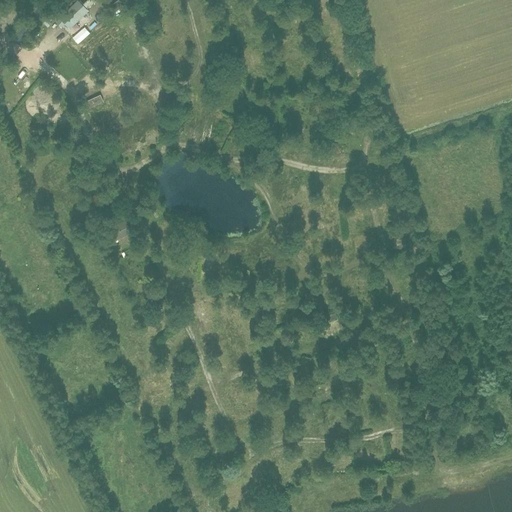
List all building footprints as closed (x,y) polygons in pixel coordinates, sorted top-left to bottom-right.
[(57,22),(62,27),(65,23),(70,28),(87,12),(86,10),(97,0),(87,0),(83,4),(80,1),(79,2),(78,1),(57,22)] [(332,10),(340,9),(339,2),(331,3),(332,10)] [(100,6),(108,15),(111,13),(103,3),(100,6)] [(269,18),(279,14),(277,9),(267,14),(269,18)] [(333,14),(334,20),(347,18),(346,12),(333,14)] [(209,30),(217,25),(211,15),(203,19),(209,30)] [(245,19),(238,21),(240,28),(246,26),(245,19)] [(291,21),(294,42),(314,39),(311,21),(304,22),(303,19),(291,21)] [(134,25),(124,37),(116,29),(100,47),(116,60),(141,31),(134,25)] [(99,45),(114,31),(110,27),(94,42),(101,49),(102,48),(99,45)] [(160,52),(169,46),(165,40),(156,45),(160,52)] [(96,54),(88,63),(81,56),(82,56),(68,43),(55,57),(82,82),(102,60),(96,54)] [(280,84),(282,92),(288,90),(286,83),(280,84)] [(100,96),(82,104),(85,111),(103,103),(100,96)] [(361,102),(343,105),(344,111),(362,108),(361,102)] [(197,136),(201,117),(194,115),(190,134),(197,136)] [(209,139),(216,143),(227,124),(220,120),(209,139)] [(366,131),(367,123),(356,123),(356,131),(366,131)] [(313,128),(311,138),(324,141),(327,131),(313,128)] [(225,130),(222,137),(228,139),(231,132),(225,130)] [(241,130),(228,150),(236,154),(248,135),(241,130)] [(133,138),(138,151),(151,145),(145,133),(133,138)] [(288,147),(287,159),(323,162),(323,157),(316,156),(317,149),(288,147)] [(392,191),(402,188),(397,170),(393,171),(394,176),(388,178),(392,191)] [(277,179),(280,186),(286,182),(291,190),(296,187),(288,172),(277,179)] [(323,206),(341,203),(338,185),(328,187),(329,196),(321,197),(323,206)] [(297,192),(302,209),(307,207),(303,191),(297,192)] [(283,208),(296,208),(296,195),(283,196),(283,208)] [(385,208),(402,205),(400,198),(384,201),(385,208)] [(310,230),(316,227),(314,220),(308,222),(310,230)] [(36,231),(41,230),(37,221),(33,222),(36,231)] [(116,233),(126,229),(123,223),(113,227),(116,233)] [(372,225),(354,227),(355,234),(373,231),(372,225)] [(417,232),(405,234),(407,245),(418,243),(417,232)] [(315,233),(296,237),(298,250),(301,249),(303,256),(318,254),(316,247),(325,245),(323,237),(316,238),(315,233)] [(86,239),(88,251),(100,248),(97,237),(86,239)] [(258,275),(272,271),(270,265),(268,265),(265,250),(253,253),(258,275)] [(173,267),(187,275),(194,263),(180,255),(173,267)] [(234,273),(247,272),(246,255),(232,256),(234,273)] [(8,259),(3,261),(7,273),(12,271),(8,259)] [(408,270),(414,269),(416,281),(426,279),(423,261),(407,264),(408,270)] [(130,281),(142,278),(141,272),(129,275),(130,281)] [(317,306),(320,312),(338,306),(335,299),(317,306)] [(380,301),(374,302),(376,328),(382,328),(380,301)] [(326,331),(345,325),(342,314),(328,318),(331,327),(325,329),(326,331)] [(171,320),(152,332),(156,338),(175,326),(171,320)] [(55,325),(42,331),(44,335),(57,329),(55,325)] [(214,343),(216,349),(222,347),(220,343),(226,341),(224,335),(209,341),(211,345),(214,343)] [(400,353),(412,351),(409,337),(398,339),(400,353)] [(145,338),(136,343),(142,354),(150,350),(145,338)] [(174,360),(184,351),(180,347),(170,356),(174,360)] [(147,358),(142,361),(145,368),(151,365),(147,358)] [(298,374),(312,372),(311,363),(297,365),(298,374)] [(381,374),(391,371),(389,364),(379,367),(381,374)] [(332,373),(334,379),(356,374),(354,367),(332,373)] [(284,391),(284,395),(295,395),(294,369),(287,369),(289,391),(284,391)] [(159,375),(164,389),(177,385),(172,371),(159,375)] [(244,382),(238,384),(244,401),(250,399),(244,382)] [(358,389),(341,395),(344,401),(361,394),(358,389)] [(236,400),(242,399),(240,391),(234,393),(236,400)] [(368,407),(375,403),(372,397),(365,400),(368,407)] [(189,407),(192,414),(210,404),(207,398),(189,407)] [(418,403),(421,424),(427,423),(425,402),(418,403)] [(328,406),(329,429),(335,429),(335,421),(341,421),(340,405),(328,406)] [(391,415),(405,412),(403,405),(390,408),(391,415)] [(164,420),(182,413),(180,409),(162,416),(164,420)] [(280,413),(271,414),(272,423),(281,422),(280,413)] [(370,415),(363,416),(364,430),(371,430),(370,415)] [(212,427),(218,423),(215,418),(208,422),(212,427)] [(470,447),(471,428),(462,428),(461,446),(470,447)] [(169,437),(172,443),(188,437),(186,431),(169,437)] [(86,452),(95,450),(92,438),(84,440),(86,452)] [(145,459),(150,457),(145,447),(140,449),(145,459)] [(210,447),(204,450),(214,470),(220,467),(210,447)] [(312,450),(304,452),(306,467),(314,465),(312,450)] [(185,471),(202,465),(199,458),(182,464),(185,471)] [(275,480),(281,477),(276,464),(270,467),(275,480)] [(153,465),(148,466),(153,476),(157,474),(153,465)] [(256,492),(262,487),(256,479),(250,484),(256,492)] [(238,497),(223,503),(225,509),(221,511),(231,511),(244,507),(241,502),(240,502),(238,497)] [(204,502),(195,506),(197,511),(198,511),(207,508),(204,502)]
